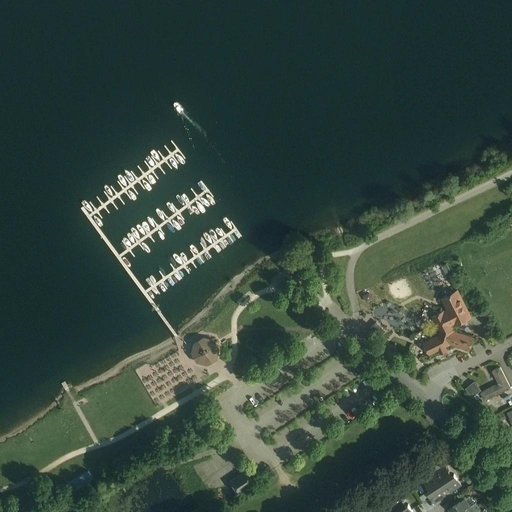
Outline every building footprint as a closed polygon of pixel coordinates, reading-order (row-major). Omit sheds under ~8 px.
[(458,288),(445,261),(430,268),(443,296),(458,288)] [(474,307),(464,285),(458,288),(469,310),(474,307)] [(458,288),(443,296),(449,308),(456,320),(456,322),(471,314),(469,310),(458,288)] [(372,298),(368,291),(362,295),(365,301),(372,298)] [(449,308),(445,310),(445,309),(439,312),(437,319),(442,329),(440,334),(430,338),(428,346),(431,351),(440,347),(442,350),(447,348),(445,344),(450,342),(450,341),(470,347),(474,336),(454,330),(454,328),(451,322),(456,320),(449,308)] [(387,329),(378,321),(371,328),(380,336),(387,329)] [(213,340),(203,338),(195,343),(192,352),(198,361),(207,363),(216,358),(218,349),(213,340)] [(482,391),(486,399),(511,386),(501,365),(493,369),(500,383),(482,391)] [(469,375),(460,382),(466,391),(476,384),(469,375)] [(507,404),(501,393),(489,398),(495,410),(507,404)] [(455,473),(453,475),(449,470),(446,472),(443,467),(436,473),(445,486),(447,484),(451,490),(462,483),(458,478),(455,473)] [(70,481),(76,490),(95,477),(89,469),(70,481)] [(246,471),(230,481),(238,493),(253,482),(246,471)] [(445,486),(436,473),(428,478),(431,482),(428,484),(431,489),(429,490),(432,496),(435,501),(446,493),(442,488),(445,486)] [(231,489),(219,489),(219,506),(232,505),(231,489)] [(414,511),(409,503),(407,505),(404,501),(401,503),(398,498),(390,503),(395,511),(414,511)] [(468,502),(464,505),(461,501),(450,508),(452,511),(455,511),(456,511),(468,511),(473,509),(470,506),(468,502)] [(476,501),(470,506),(473,509),(479,505),(476,501)] [(395,511),(390,503),(382,508),(384,511),(395,511)]
